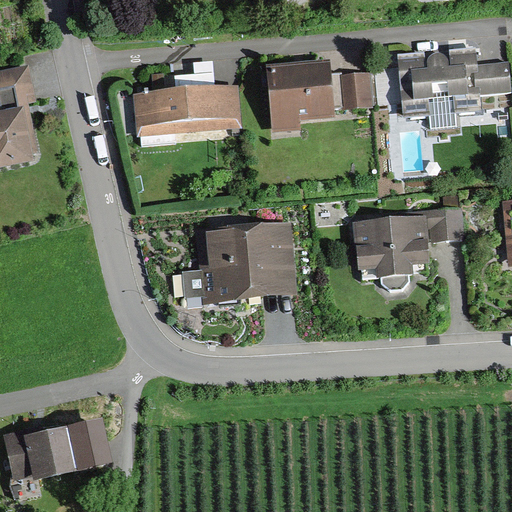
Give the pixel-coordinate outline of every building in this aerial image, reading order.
[(486,53),(409,60),(414,117),(437,115),(439,135),(469,132),(468,113),(489,111),(488,93),(511,90),(511,68),(488,70),(486,53)] [(338,70),(273,76),(278,131),(351,125),(350,113),(372,111),(370,80),(339,83),(338,70)] [(0,173),(47,165),(30,75),(0,80),(0,173)] [(245,88),(141,98),(145,145),(249,136),(245,88)] [(466,210),(443,211),(445,243),(468,242),(466,210)] [(439,222),(362,227),(366,278),(389,277),(390,287),(396,295),(414,294),(421,286),(421,275),(442,273),(439,222)] [(301,228),(213,236),(216,271),(193,273),(196,307),(307,298),(301,228)] [(28,432),(8,436),(18,479),(40,474),(43,487),(99,474),(89,429),(31,443),(28,432)]
